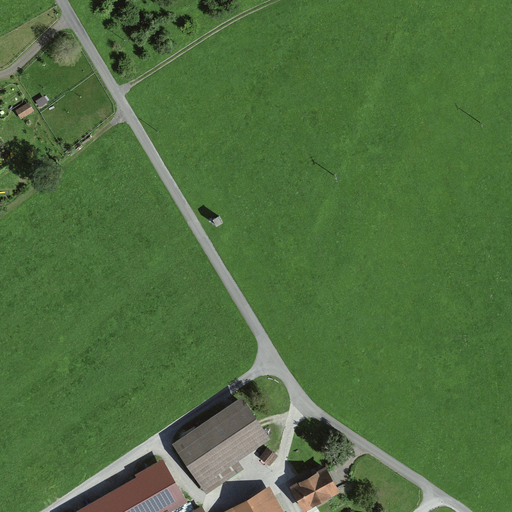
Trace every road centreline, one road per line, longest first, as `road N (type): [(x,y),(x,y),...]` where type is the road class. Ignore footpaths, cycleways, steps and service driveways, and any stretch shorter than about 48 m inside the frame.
road 1 (unclassified): [(62,0),(300,400),(461,511)]
road 2 (track): [(117,94),(276,0)]
road 3 (track): [(126,111),(0,217)]
